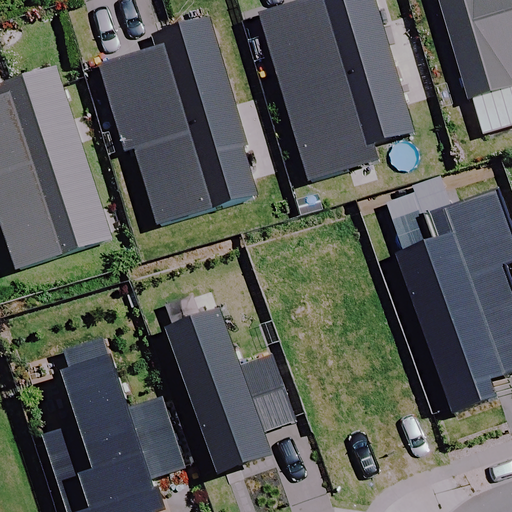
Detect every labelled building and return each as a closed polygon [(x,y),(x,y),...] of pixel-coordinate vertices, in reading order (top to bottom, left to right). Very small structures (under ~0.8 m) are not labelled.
[(305,0),(256,15),(307,184),(373,164),(368,147),(410,134),(369,0),(305,0)] [(511,0),(436,0),(468,102),(511,88),(511,0)] [(152,50),(95,68),(122,152),(133,149),(158,228),(251,198),(235,147),(246,144),(206,21),(149,40),(152,50)] [(110,240),(55,71),(0,88),(0,233),(12,271),(110,240)] [(436,241),(394,256),(451,417),(493,402),(486,383),(511,374),(511,308),(498,270),(511,264),(511,252),(492,195),(427,218),(436,241)] [(213,315),(159,334),(211,480),(265,461),(257,438),(292,425),(269,360),(233,373),(213,315)] [(121,413),(97,343),(62,356),(68,375),(56,379),(74,428),(35,442),(60,511),(156,511),(146,483),(184,470),(159,400),(121,413)]
